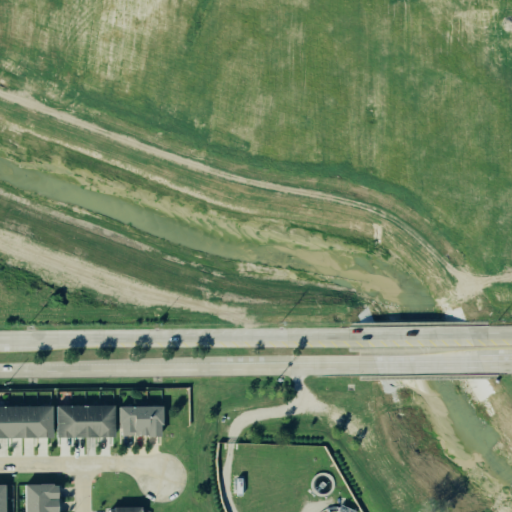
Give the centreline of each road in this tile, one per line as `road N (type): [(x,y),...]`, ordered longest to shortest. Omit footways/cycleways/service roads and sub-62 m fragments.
road 1 (secondary): [(364,333),(37,338)]
road 2 (residential): [(0,466),(119,464),(158,479)]
road 3 (secondary): [(215,366),(374,363)]
road 4 (secondary): [(91,371),(215,366)]
